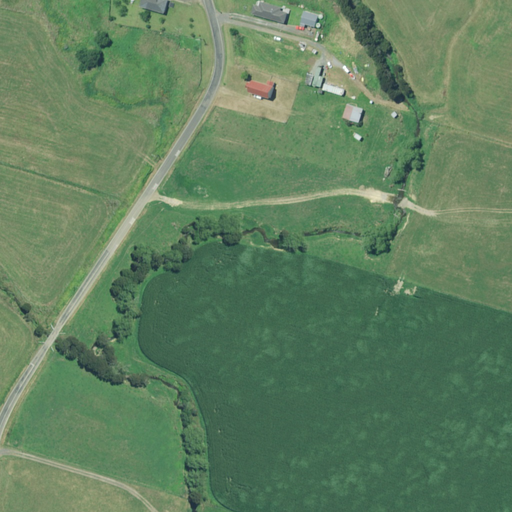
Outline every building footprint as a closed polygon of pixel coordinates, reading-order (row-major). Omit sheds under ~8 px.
[(145,0),(144,7),(168,14),(171,0),(145,0)] [(284,7),(264,2),(263,7),(257,5),(255,15),(288,24),(291,13),(283,11),(284,7)] [(306,11),(303,23),(302,26),(308,27),(309,25),(322,28),(323,27),(323,26),(323,25),(323,24),(323,23),(320,22),(321,18),(324,19),(325,19),(325,18),(326,18),(326,17),(326,16),(325,16),(306,11)] [(255,82),(254,84),(251,83),(249,88),(253,89),(251,95),(273,101),(276,88),(277,84),(270,82),(269,86),(255,82)] [(350,104),(345,120),(361,125),(367,109),(350,104)]
